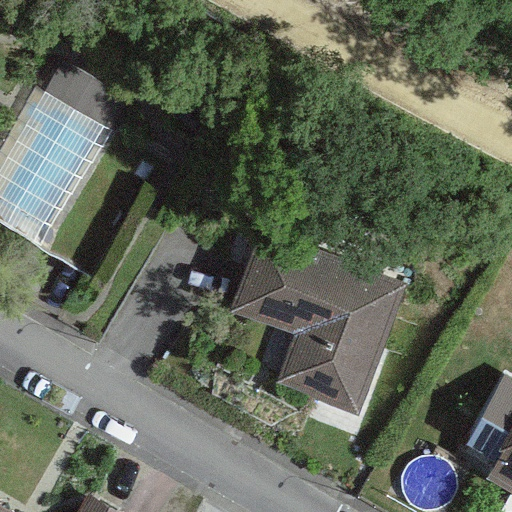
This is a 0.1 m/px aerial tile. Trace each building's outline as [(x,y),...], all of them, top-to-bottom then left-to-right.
[(120,115),(132,85),(60,57),(48,88),(120,115)] [(19,178),(74,202),(110,117),(55,94),(19,178)] [(373,398),(418,279),(339,250),(328,278),(266,255),(244,315),(292,333),(280,363),(373,398)] [(511,447),(495,476),(511,486),(511,447)] [(48,511),(0,485),(0,511),(128,511),(92,492),(80,511),(48,511)]
